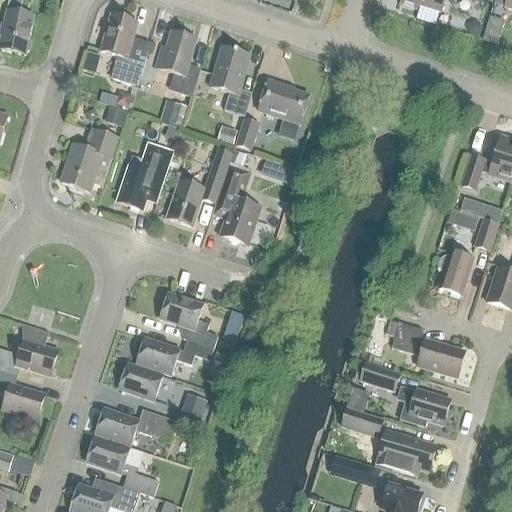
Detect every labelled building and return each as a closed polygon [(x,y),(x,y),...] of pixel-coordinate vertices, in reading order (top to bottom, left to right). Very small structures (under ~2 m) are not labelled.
[(0,0),(8,1),(0,38),(0,52),(25,57),(26,53),(28,53),(30,44),(28,43),(33,18),(19,15),(22,1),(18,0),(0,0)] [(400,0),(399,5),(416,10),(417,6),(424,9),(420,23),(436,28),(440,13),(444,0),(400,0)] [(511,0),(495,0),(494,6),(504,9),(511,11),(511,0)] [(137,25),(109,17),(99,54),(116,58),(110,80),(134,87),(141,60),(128,56),(137,25)] [(491,17),(485,40),(499,44),(506,21),(491,17)] [(169,92),(191,99),(199,71),(188,68),(195,42),(170,35),(163,58),(159,57),(155,70),(174,76),(169,92)] [(223,113),(244,119),(251,95),(239,92),(249,58),(221,50),(209,90),(228,96),(223,113)] [(257,114),(299,127),(308,99),(284,91),(284,89),(267,83),(257,114)] [(173,105),(167,124),(179,128),(185,108),(173,105)] [(234,148),(250,153),(258,127),(243,122),(234,148)] [(236,132),(220,128),(217,139),(232,144),(236,132)] [(180,133),(169,129),(165,139),(176,143),(180,133)] [(101,189),(110,161),(117,141),(94,133),(88,153),(72,147),(60,185),(88,195),(91,186),(101,189)] [(488,177),(511,184),(511,182),(511,142),(500,139),(491,166),(483,163),(484,162),(470,158),(460,188),(474,193),(480,174),(488,176),(488,177)] [(127,169),(116,205),(142,214),(146,202),(155,206),(163,182),(173,155),(159,150),(153,148),(147,166),(144,175),(129,170),(127,169)] [(217,152),(211,171),(204,192),(178,183),(165,221),(192,230),(201,202),(215,207),(232,157),(217,152)] [(219,239),(247,248),(260,211),(240,204),(249,175),(228,168),(214,211),(227,215),(219,239)] [(462,217),(452,214),(448,227),(459,230),(462,217)] [(473,250),(490,255),(498,226),(482,221),(473,250)] [(443,275),(438,292),(461,299),(472,262),(449,255),(448,258),(445,257),(441,260),(438,269),(440,274),(443,275)] [(486,306),(511,313),(511,309),(511,268),(510,275),(497,271),(486,306)] [(186,343),(213,352),(217,339),(206,335),(208,327),(197,323),(202,308),(168,296),(159,321),(186,331),(182,342),(186,343)] [(385,337),(394,339),(390,351),(419,359),(416,369),(456,381),(464,355),(424,343),(423,347),(419,346),(423,333),(389,324),(385,337)] [(0,352),(0,374),(15,379),(19,370),(49,379),(57,354),(42,350),(46,337),(26,331),(18,358),(0,352)] [(223,337),(219,350),(231,354),(235,341),(223,337)] [(182,354),(144,341),(136,366),(170,378),(175,363),(190,368),(194,359),(209,364),(213,352),(186,343),(182,354)] [(119,392),(153,404),(161,379),(127,367),(119,392)] [(359,384),(394,394),(399,377),(365,367),(359,384)] [(15,379),(0,374),(0,395),(6,397),(1,412),(35,422),(43,398),(12,388),(15,379)] [(424,430),(426,423),(442,428),(450,403),(415,393),(399,388),(395,401),(403,404),(398,422),(424,430)] [(186,401),(178,423),(197,429),(205,408),(186,401)] [(95,437),(129,449),(134,434),(150,439),(153,430),(174,437),(178,425),(142,413),(138,424),(103,412),(95,437)] [(346,412),(341,429),(377,440),(383,423),(346,412)] [(380,448),(374,466),(391,472),(416,479),(418,472),(428,475),(436,450),(398,438),(397,441),(388,438),(383,436),(380,448)] [(85,465),(120,477),(128,452),(94,440),(85,465)] [(0,471),(7,474),(12,458),(0,454),(0,471)] [(351,465),(347,478),(374,486),(378,473),(351,465)] [(122,490),(152,500),(158,484),(127,474),(122,490)] [(78,488),(69,511),(108,511),(109,510),(114,511),(133,511),(139,496),(107,485),(104,497),(90,492),(78,488)] [(382,511),(416,511),(422,496),(387,486),(380,511),(382,511)] [(0,508),(2,503),(20,509),(24,498),(0,489),(0,508)]
